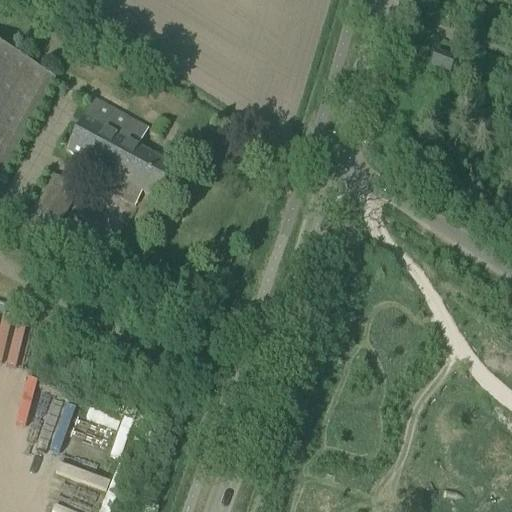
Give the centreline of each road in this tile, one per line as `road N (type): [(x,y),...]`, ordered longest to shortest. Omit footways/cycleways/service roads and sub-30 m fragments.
road 1 (tertiary): [(217,511),(341,154)]
road 2 (unclassified): [(511,262),(341,154)]
road 3 (tertiary): [(341,154),(386,0)]
